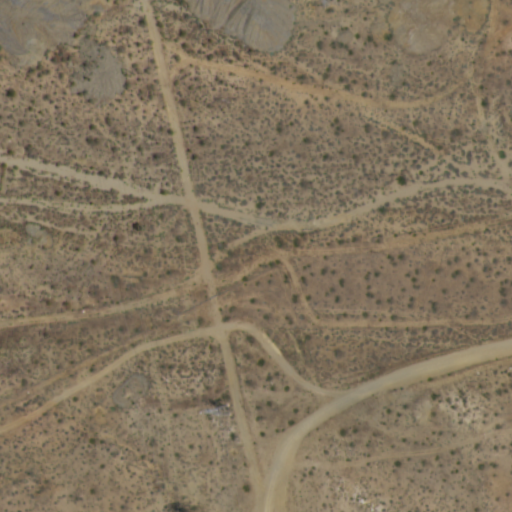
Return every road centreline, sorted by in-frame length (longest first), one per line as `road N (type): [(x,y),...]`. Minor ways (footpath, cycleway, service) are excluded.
road 1 (track): [(142,0),(253,478),(268,498),(261,511)]
road 2 (track): [(0,430),(135,351),(238,325),(252,330),(299,384),(346,401)]
